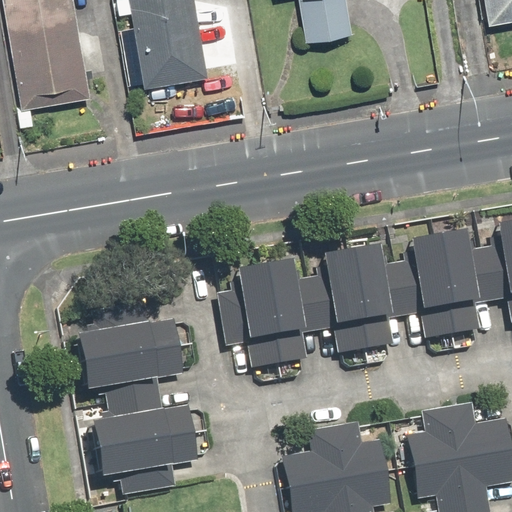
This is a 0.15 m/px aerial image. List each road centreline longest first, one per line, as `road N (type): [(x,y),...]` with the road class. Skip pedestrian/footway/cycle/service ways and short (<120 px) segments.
road 1 (secondary): [(511,135),(0,224)]
road 2 (residential): [(258,511),(241,440),(248,418),(262,410),(482,367),(511,374)]
road 3 (unknown): [(252,180),(217,0)]
